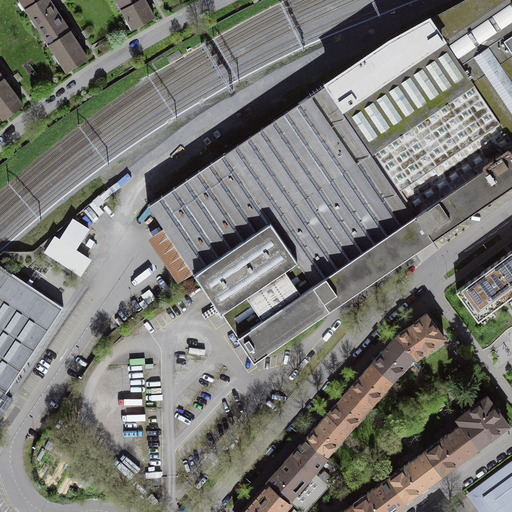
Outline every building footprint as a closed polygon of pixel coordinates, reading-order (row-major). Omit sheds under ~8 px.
[(49,0),(20,0),(37,26),(58,13),(49,0)] [(144,0),(116,0),(128,19),(130,18),(135,27),(154,16),(145,0),(144,0)] [(395,264),(433,239),(483,205),(511,185),(511,0),(464,0),(429,19),(390,41),(377,49),(328,83),(374,151),(416,214),(313,284),(330,309),(381,274),(395,264)] [(72,34),(58,13),(37,26),(67,71),(87,58),(72,34)] [(6,81),(0,73),(0,114),(3,118),(23,104),(6,81)] [(374,151),(328,83),(326,84),(306,97),(148,204),(163,226),(144,240),(159,262),(174,285),(193,272),(221,312),(221,311),(237,335),(254,360),(330,309),(313,284),(416,214),(374,151)] [(116,185),(143,170),(135,155),(108,171),(116,185)] [(72,216),(60,236),(54,233),(42,252),(81,274),(92,256),(80,250),(93,228),(72,216)] [(511,249),(479,274),(457,291),(478,320),(511,294),(511,249)] [(0,406),(6,411),(9,406),(13,401),(4,395),(63,306),(54,300),(44,293),(4,267),(4,268),(0,265),(0,406)] [(411,325),(395,336),(412,351),(416,357),(444,336),(426,313),(411,325)] [(384,349),(373,361),(393,379),(414,355),(416,357),(412,351),(395,336),(384,349)] [(393,379),(373,361),(362,374),(351,387),(370,404),(393,379)] [(339,399),(328,412),(348,429),(370,404),(351,387),(339,399)] [(487,395),(457,417),(478,445),(488,438),(508,423),(487,395)] [(348,429),(328,412),(317,425),(306,437),(340,468),(340,467),(326,454),(348,429)] [(441,439),(425,450),(442,472),(460,459),(478,445),(457,417),(462,423),(446,435),(446,434),(440,438),(441,439)] [(276,471),(268,481),(301,510),(300,510),(302,511),(305,511),(327,487),(327,483),(340,468),(306,437),(303,440),(284,462),(280,467),(276,471)] [(404,466),(389,477),(405,499),(423,486),(442,472),(425,450),(410,461),(409,461),(404,465),(404,466)] [(511,463),(496,476),(470,495),(483,511),(500,511),(497,508),(511,497),(511,463)] [(368,493),(352,504),(357,511),(387,511),(405,499),(389,477),(373,488),(367,492),(368,493)] [(240,511),(298,511),(300,510),(301,510),(268,481),(267,481),(268,481),(242,511),(241,511),(240,511)] [(186,501),(178,510),(181,511),(185,511),(191,505),(186,501)]
